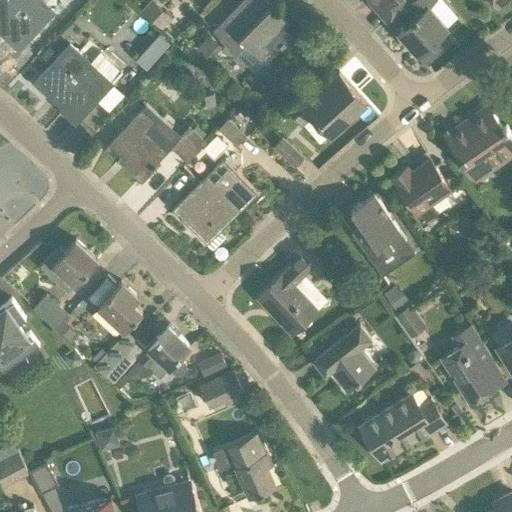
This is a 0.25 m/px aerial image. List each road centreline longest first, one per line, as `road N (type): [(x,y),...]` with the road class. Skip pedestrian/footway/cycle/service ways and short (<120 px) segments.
road 1 (residential): [(207,307),(415,105)]
road 2 (residential): [(362,511),(207,307)]
road 3 (residential): [(207,307),(61,187)]
road 4 (residential): [(367,511),(511,438)]
road 5 (residential): [(415,105),(314,0)]
